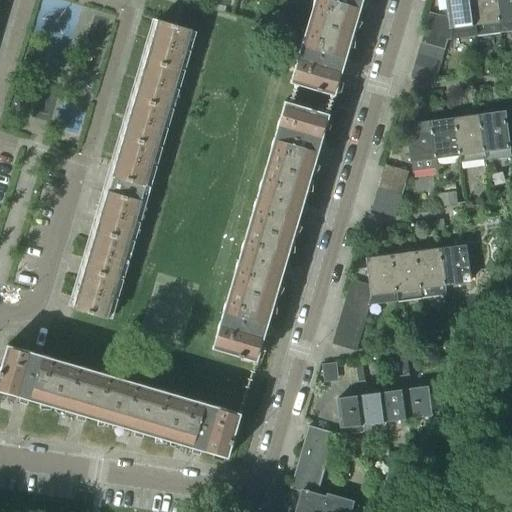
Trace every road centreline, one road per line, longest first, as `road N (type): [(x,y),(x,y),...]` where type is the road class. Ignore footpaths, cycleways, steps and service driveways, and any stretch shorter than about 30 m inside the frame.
road 1 (residential): [(405,0),(262,482),(242,491),(0,457)]
road 2 (residential): [(0,316),(30,310),(40,299),(78,166)]
